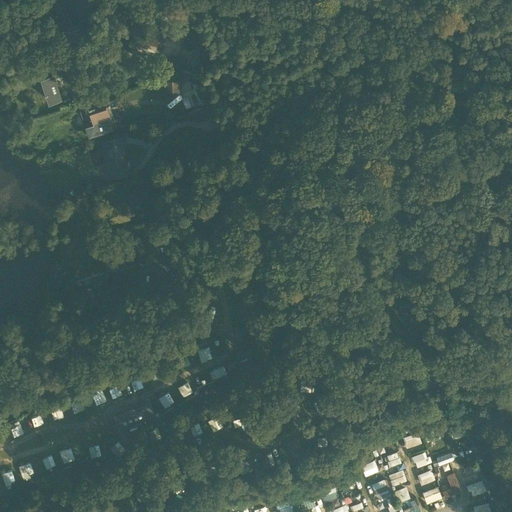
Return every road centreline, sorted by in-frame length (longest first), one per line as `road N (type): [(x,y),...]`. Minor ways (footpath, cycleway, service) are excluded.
road 1 (unclassified): [(234,0),(307,18),(407,93),(457,107),(511,105)]
road 2 (track): [(407,93),(247,176),(206,247)]
road 3 (track): [(247,176),(193,66),(210,0)]
